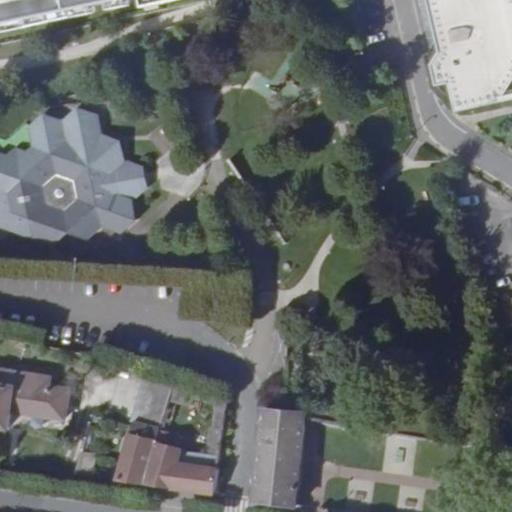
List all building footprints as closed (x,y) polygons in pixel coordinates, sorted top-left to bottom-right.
[(0,0),(0,26),(92,7),(97,33),(200,10),(197,0),(0,0)] [(511,0),(435,0),(446,50),(426,54),(434,86),(454,81),(454,78),(511,66),(511,0)] [(0,155),(0,187),(11,191),(16,213),(35,218),(40,237),(58,243),(73,231),(91,237),(107,223),(123,230),(139,216),(136,196),(127,194),(120,166),(129,157),(126,137),(108,133),(102,113),(83,105),(67,117),(49,111),(34,124),(38,145),(24,157),(5,151),(0,155)] [(149,164),(129,157),(120,166),(127,194),(136,196),(152,184),(149,164)] [(0,423),(9,424),(12,409),(65,417),(69,389),(49,386),(50,376),(0,367),(0,423)] [(135,418),(137,419),(164,425),(175,384),(154,378),(150,377),(146,376),(135,418)] [(266,407),(260,500),(300,505),(306,415),(306,412),(266,407)] [(148,483),(160,440),(164,425),(137,419),(135,425),(121,480),(148,483)] [(115,479),(121,480),(135,425),(130,423),(115,479)] [(148,483),(174,487),(186,447),(160,440),(148,483)] [(188,489),(219,494),(220,471),(193,467),(188,489)]
